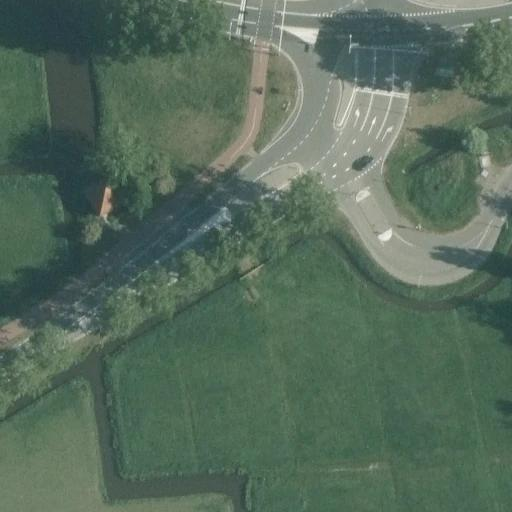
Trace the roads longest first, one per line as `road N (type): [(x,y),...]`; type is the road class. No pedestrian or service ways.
road 1 (unclassified): [(326,176),(382,260),(418,279),(469,264),(485,248),(498,205)]
road 2 (tertiary): [(300,132),(119,290)]
road 3 (tertiary): [(119,290),(199,255),(326,176)]
road 4 (unclassified): [(498,205),(462,236),(415,239),(394,224),(349,157)]
road 5 (secondary): [(172,0),(330,27)]
road 6 (tertiary): [(0,366),(119,290)]
road 7 (tertiary): [(349,157),(377,96),(383,30)]
road 8 (secondary): [(383,30),(511,16)]
